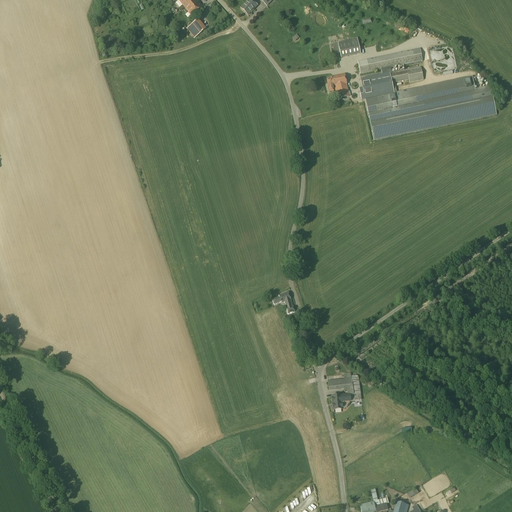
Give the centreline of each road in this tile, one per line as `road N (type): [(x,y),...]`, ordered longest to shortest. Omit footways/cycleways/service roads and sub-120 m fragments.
road 1 (unclassified): [(318,376),(289,259),(304,183),(297,120),(278,66),(220,0)]
road 2 (track): [(0,91),(188,47),(241,23)]
road 3 (residential): [(318,376),(332,352),(511,229)]
road 4 (residential): [(318,376),(345,511)]
road 5 (track): [(0,394),(56,511)]
